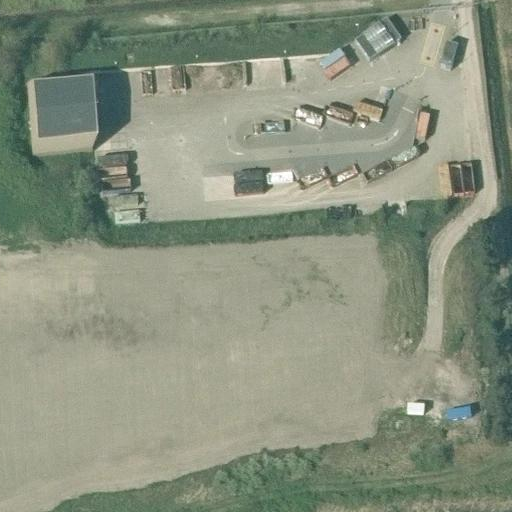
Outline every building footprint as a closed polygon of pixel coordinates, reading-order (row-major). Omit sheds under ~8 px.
[(385,21),(353,43),(368,64),(400,42),(385,21)] [(457,48),(445,45),(438,68),(450,72),(457,48)] [(98,146),(96,85),(36,87),(38,149),(98,146)] [(382,123),(386,112),(358,104),(355,115),(382,123)] [(102,184),(130,185),(132,141),(104,140),(102,184)]
